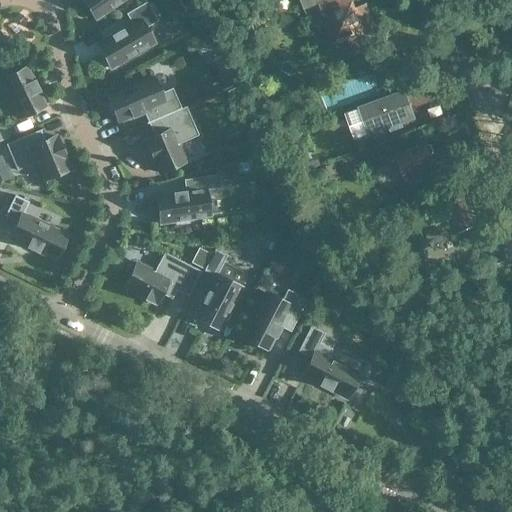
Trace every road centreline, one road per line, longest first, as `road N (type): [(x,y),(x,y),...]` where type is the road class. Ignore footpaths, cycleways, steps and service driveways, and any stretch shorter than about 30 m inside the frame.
road 1 (unclassified): [(390,478),(58,314)]
road 2 (residential): [(27,0),(52,24),(69,102),(108,200),(100,236),(58,314)]
